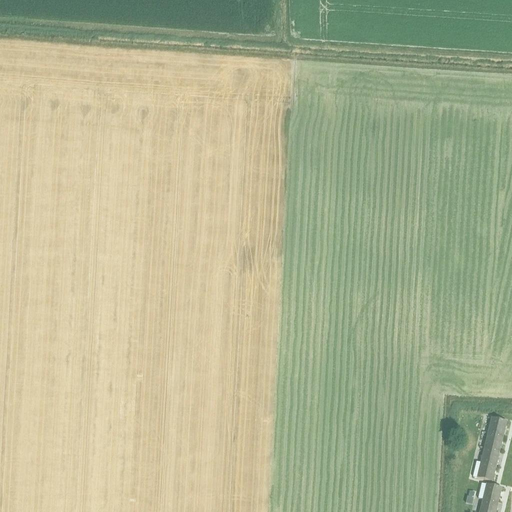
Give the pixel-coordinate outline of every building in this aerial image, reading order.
[(492,420),(488,435),(503,438),(507,423),(492,420)] [(503,438),(488,435),(485,449),(500,453),(503,438)] [(500,453),(485,449),(481,464),(496,467),(500,453)] [(477,463),(474,478),(493,482),(496,467),(481,464),(477,463)] [(482,484),(479,499),(483,500),(483,501),(498,505),(502,489),(487,486),(482,484)] [(483,501),(480,511),(496,511),(498,505),(483,501)]
